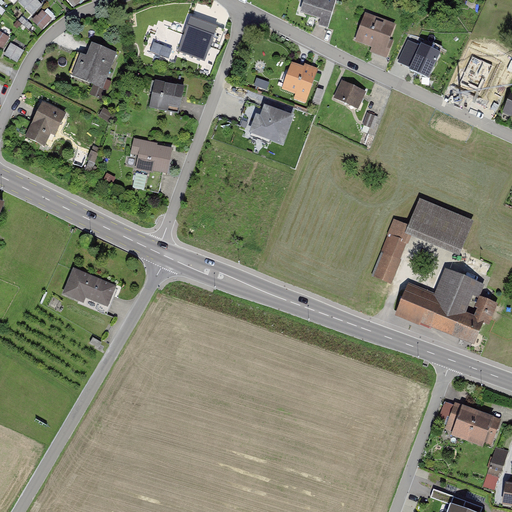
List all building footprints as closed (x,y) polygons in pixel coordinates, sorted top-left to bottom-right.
[(34,15),(44,4),(40,0),(20,0),(19,1),(34,15)] [(319,23),(330,26),(337,0),(306,0),(303,12),(321,17),(319,23)] [(43,8),(33,19),(44,29),(54,18),(43,8)] [(358,39),(375,45),(372,52),(385,57),(397,23),(367,12),(358,39)] [(193,18),(180,49),(205,59),(217,28),(193,18)] [(0,29),(0,46),(4,48),(11,36),(0,29)] [(410,38),(399,63),(432,76),(442,51),(410,38)] [(12,42),(6,54),(18,61),(25,50),(12,42)] [(81,55),(73,74),(103,86),(117,52),(93,42),(86,57),(81,55)] [(296,96),(309,101),(321,68),(306,63),(305,66),(293,62),(284,88),(298,92),(296,96)] [(367,90),(342,78),(332,98),(357,110),(367,90)] [(187,85),(157,80),(153,107),(183,112),(187,85)] [(313,101),(321,103),(325,89),(317,87),(313,101)] [(24,136),(50,149),(68,112),(42,99),(24,136)] [(266,103),(256,133),(287,144),(297,114),(266,103)] [(103,106),(99,115),(109,120),(114,112),(103,106)] [(378,115),(367,111),(362,122),(373,127),(378,115)] [(174,148),(135,136),(131,150),(141,153),(138,165),(166,174),(174,148)] [(101,153),(92,149),(88,159),(97,163),(101,153)] [(108,172),(104,179),(112,183),(116,176),(108,172)] [(475,219),(425,198),(410,233),(461,254),(475,219)] [(390,229),(372,272),(392,280),(410,238),(390,229)] [(118,285),(75,267),(64,293),(85,302),(88,296),(110,305),(118,285)] [(409,284),(398,313),(479,344),(496,301),(482,296),(473,320),(470,318),(482,286),(446,272),(437,295),(409,284)] [(99,346),(102,341),(94,337),(91,341),(99,346)] [(501,418),(457,402),(447,429),(491,446),(501,418)] [(500,471),(507,454),(493,448),(486,465),(500,471)] [(488,471),(485,487),(497,489),(500,474),(488,471)] [(475,511),(451,503),(447,511),(475,511)]
